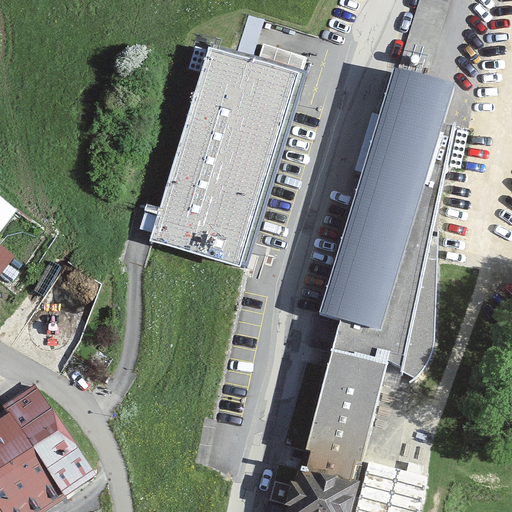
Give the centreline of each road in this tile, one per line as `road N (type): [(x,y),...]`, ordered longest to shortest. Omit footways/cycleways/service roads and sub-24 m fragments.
road 1 (residential): [(246,511),(294,315),(398,0)]
road 2 (residential): [(120,511),(94,423),(0,352)]
